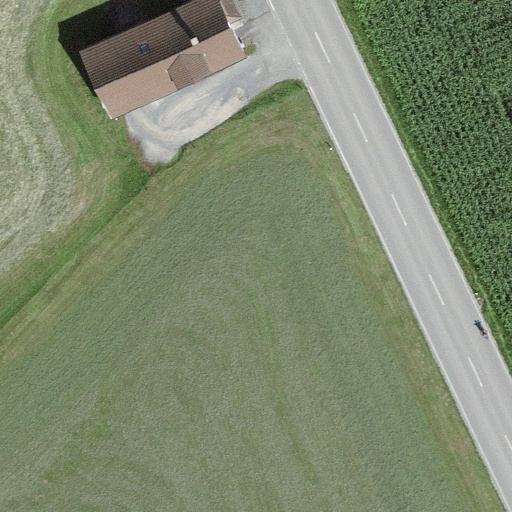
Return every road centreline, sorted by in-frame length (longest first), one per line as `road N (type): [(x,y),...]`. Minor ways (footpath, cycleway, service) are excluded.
road 1 (tertiary): [(303,0),(511,444)]
road 2 (unknown): [(127,134),(318,32)]
